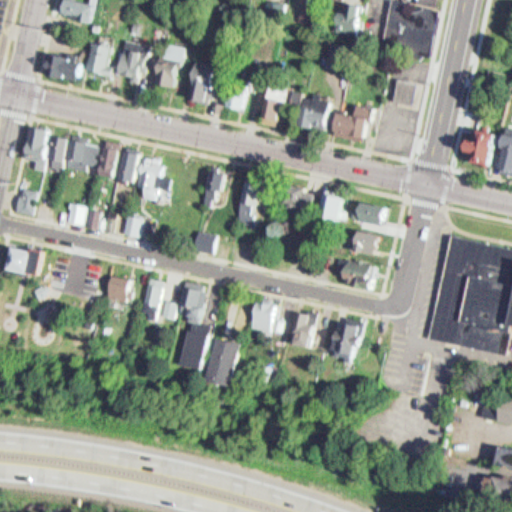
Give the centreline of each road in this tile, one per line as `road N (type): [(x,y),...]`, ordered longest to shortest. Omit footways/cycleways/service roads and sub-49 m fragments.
road 1 (tertiary): [(426,181),(0,89)]
road 2 (residential): [(399,306),(0,222)]
road 3 (trunk): [(334,511),(152,461),(0,439)]
road 4 (trunk): [(0,468),(122,484),(234,511)]
road 5 (tertiary): [(426,181),(467,0)]
road 6 (residential): [(399,306),(426,181)]
